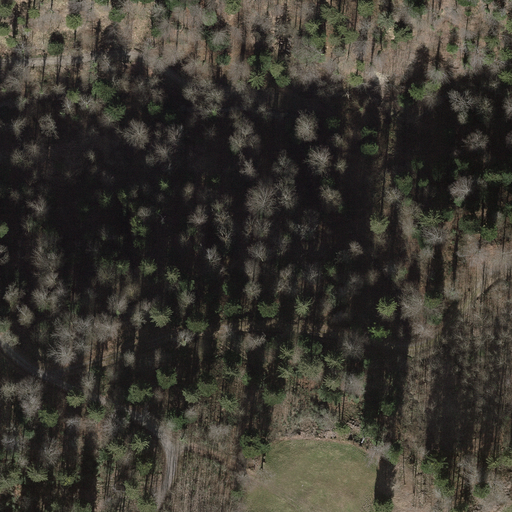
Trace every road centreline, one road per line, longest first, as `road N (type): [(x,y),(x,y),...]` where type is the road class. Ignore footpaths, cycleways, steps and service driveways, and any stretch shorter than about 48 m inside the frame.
road 1 (track): [(50,377),(191,332),(285,329),(393,350),(424,347),(486,279),(511,270)]
road 2 (track): [(0,62),(131,56),(201,91),(236,90),(351,114),(397,135),(426,134)]
road 3 (track): [(153,511),(171,475),(159,433),(23,362),(0,341)]
